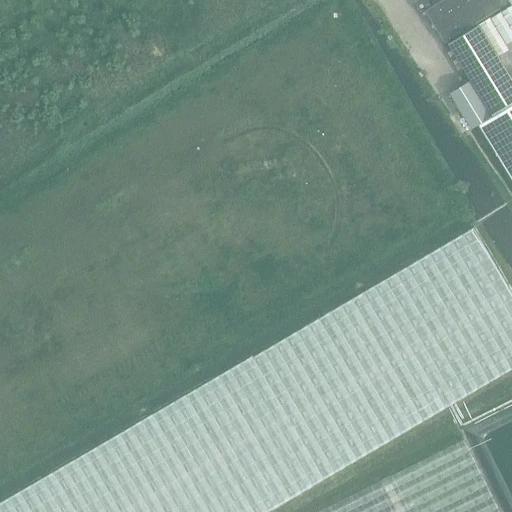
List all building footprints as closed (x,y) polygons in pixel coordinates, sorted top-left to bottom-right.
[(425,0),(416,0),(414,2),(419,11),(429,5),(425,0)] [(489,0),(440,0),(415,16),(434,47),(495,9),(489,0)] [(511,0),(505,0),(509,6),(479,25),(511,79),(511,0)] [(469,80),(491,117),(511,104),(511,79),(479,25),(447,44),(469,80)] [(477,125),(491,117),(469,80),(448,93),(470,129),(477,125)] [(511,104),(491,117),(477,125),(511,180),(511,104)] [(0,511),(270,511),(323,482),(323,480),(384,444),(511,368),(511,296),(472,229),(360,295),(250,359),(249,356),(132,425),(0,501),(0,511)] [(498,511),(463,441),(336,504),(319,511),(498,511)]
